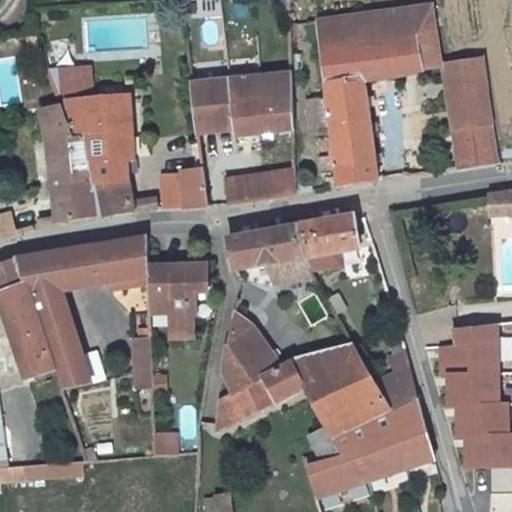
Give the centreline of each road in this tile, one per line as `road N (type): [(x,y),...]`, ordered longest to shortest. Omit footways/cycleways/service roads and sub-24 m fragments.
road 1 (residential): [(369,199),(229,225),(47,238),(0,253)]
road 2 (residential): [(369,199),(460,511)]
road 3 (unknown): [(229,225),(196,437)]
road 4 (residential): [(511,170),(369,199)]
